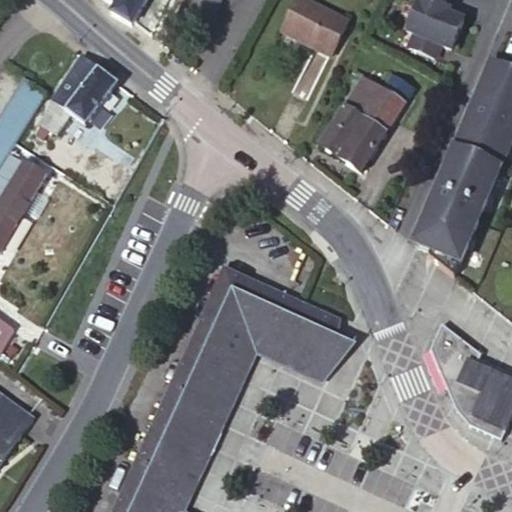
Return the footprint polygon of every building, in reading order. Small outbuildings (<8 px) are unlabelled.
[(132,27),(134,22),(146,0),(108,0),(116,5),(112,14),(132,27)] [(218,0),(184,0),(173,24),(202,37),(218,0)] [(303,0),(300,0),(283,34),(331,59),(349,23),(303,0)] [(415,34),(409,48),(436,58),(441,45),(452,50),(464,20),(447,13),(439,10),(441,5),(428,0),(419,0),(407,31),(415,34)] [(429,257),(454,278),(511,139),(511,62),(498,56),(483,94),(477,92),(462,128),(468,131),(460,150),(454,148),(460,151),(447,180),(442,177),(426,214),(432,216),(419,248),(431,252),(429,257)] [(85,129),(117,88),(80,58),(50,103),(38,125),(53,137),(69,117),(85,129)] [(393,76),(382,92),(405,108),(416,92),(393,76)] [(0,168),(14,145),(47,93),(23,79),(0,115),(0,168)] [(382,92),(364,79),(319,147),(360,175),(405,108),(382,92)] [(0,203),(22,165),(9,157),(0,173),(0,203)] [(22,165),(0,203),(0,253),(43,178),(22,165)] [(171,511),(250,339),(317,369),(333,350),(335,322),(223,271),(113,511),(171,511)] [(0,350),(13,335),(0,324),(0,350)] [(441,327),(429,352),(456,414),(468,430),(500,445),(511,417),(511,381),(508,377),(479,364),(481,359),(441,327)] [(0,397),(0,464),(32,421),(0,397)]
